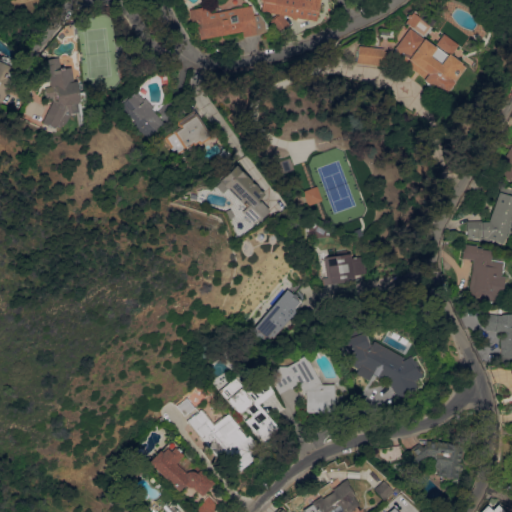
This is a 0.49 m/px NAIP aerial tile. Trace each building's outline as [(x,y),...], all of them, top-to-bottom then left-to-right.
[(319,0),(318,14),(317,14),(316,20),(284,15),(284,16),(290,24),(278,33),(270,21),(271,20),(270,19),(277,14),(278,16),(279,14),(261,11),(263,3),(260,0),(319,0)] [(190,9),(210,5),(211,13),(251,5),(253,15),(258,14),(264,22),(265,22),(270,32),(243,37),(242,31),(200,38),(198,22),(192,23),(190,9)] [(434,47),(434,46),(446,55),(447,53),(460,63),(459,64),(464,67),(453,81),(453,82),(443,95),(422,80),(423,78),(404,64),(404,69),(356,63),(358,45),(383,49),(383,51),(387,51),(387,50),(392,50),(391,52),(394,52),(394,49),(393,48),(409,27),(423,38),(434,47)] [(0,58),(1,55),(9,59),(7,65),(10,66),(6,76),(12,78),(0,105),(0,58)] [(44,58),(52,57),(52,58),(57,57),(59,69),(69,67),(72,81),(74,81),(76,92),(83,91),(86,107),(77,108),(77,112),(70,113),(67,120),(63,124),(61,126),(58,127),(55,127),(42,120),(52,101),(52,97),(45,98),(44,87),(49,86),(49,81),(43,82),(41,65),(45,65),(44,58)] [(146,97),(154,107),(152,109),(159,116),(161,115),(157,111),(168,102),(176,111),(164,121),(166,124),(149,140),(134,123),(136,121),(130,114),(128,116),(118,105),(128,97),(130,99),(137,92),(144,99),(146,97)] [(179,127),(176,122),(193,110),(211,136),(200,145),(199,143),(194,146),(193,145),(178,156),(175,152),(174,152),(171,147),(172,146),(165,137),(179,127)] [(511,178),(498,171),(506,157),(505,156),(511,144),(511,178)] [(217,180),(232,166),(243,176),(243,175),(248,180),(246,181),(259,193),(259,192),(262,194),(256,200),(266,210),(253,224),(239,211),(244,206),(217,180)] [(488,220),(500,185),(511,189),(511,227),(509,237),(506,236),(503,243),(489,239),(488,241),(481,238),(482,237),(478,238),(478,237),(467,237),(467,221),(488,220)] [(299,190),(303,204),(317,200),(314,186),(299,190)] [(463,243),(477,245),(477,247),(484,248),(484,249),(492,250),(491,260),(504,262),(502,275),(506,276),(503,295),(500,295),(499,304),(468,299),(473,259),(461,258),(463,243)] [(323,256),(349,252),(350,257),(351,257),(351,256),(354,255),(354,257),(361,256),(364,273),(352,275),(353,280),(323,285),(322,278),(326,277),(323,256)] [(294,311),(291,308),(298,300),(286,289),(250,329),(266,344),(294,311)] [(501,314),(511,313),(511,361),(501,362),(500,339),(502,339),(502,332),(484,329),(486,313),(501,315),(501,314)] [(362,331),(366,341),(399,360),(408,354),(421,376),(413,381),(417,388),(395,400),(385,382),(374,376),(374,375),(371,373),(370,376),(348,363),(339,339),(362,331)] [(297,358),(304,354),(320,384),(332,384),(332,412),(304,412),(304,391),(302,392),(297,382),(278,393),(275,389),(277,388),(268,373),(278,367),(277,366),(286,366),(297,359),(297,358)] [(235,377),(241,384),(257,371),(270,386),(273,392),(258,404),(278,428),(262,442),(244,421),(250,415),(245,409),(239,414),(219,390),(235,377)] [(202,383),(205,386),(206,385),(212,393),(209,396),(195,407),(198,410),(200,409),(202,409),(213,423),(220,417),(221,418),(227,413),(238,427),(237,427),(245,437),(248,434),(255,443),(249,448),(255,456),(238,470),(236,468),(235,469),(221,451),(215,457),(183,417),(184,415),(177,405),(186,398),(185,397),(199,386),(202,383)] [(183,484),(178,491),(161,476),(162,475),(148,462),(159,450),(160,451),(171,439),(178,445),(175,448),(182,455),(183,455),(194,465),(195,463),(204,472),(203,473),(213,482),(201,495),(191,487),(190,487),(187,487),(185,486),(183,484)] [(437,470),(432,469),(433,460),(432,460),(432,456),(427,455),(417,462),(408,450),(422,440),(426,440),(436,441),(436,440),(462,444),(460,462),(461,462),(460,471),(459,471),(458,478),(437,475),(437,470)] [(141,472),(128,487),(118,479),(132,464),(141,472)] [(357,504),(353,507),(354,509),(348,511),(303,511),(302,509),(310,504),(309,502),(320,496),(321,498),(333,491),(331,488),(339,483),(338,483),(345,478),(348,483),(347,484),(353,495),(352,496),(357,504)] [(391,490),(395,487),(398,490),(393,495),(391,492),(383,500),(373,488),(382,480),(391,490)] [(208,495),(219,506),(213,511),(194,511),(193,511),(208,495)] [(507,511),(484,511),(495,501),(501,506),(507,511)]
